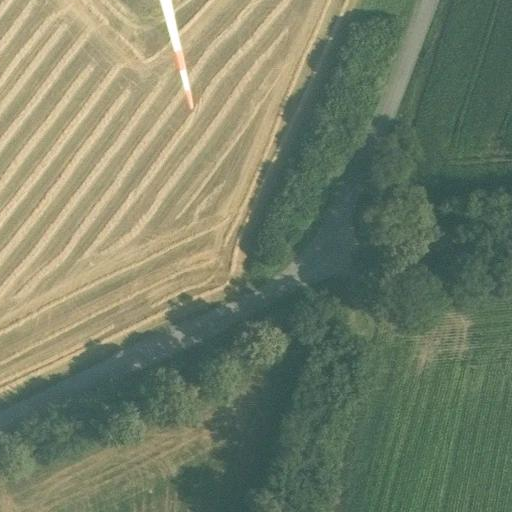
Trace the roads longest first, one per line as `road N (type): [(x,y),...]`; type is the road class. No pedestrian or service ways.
road 1 (track): [(422,0),(333,276),(0,435)]
road 2 (unclassified): [(511,238),(411,243),(333,276)]
